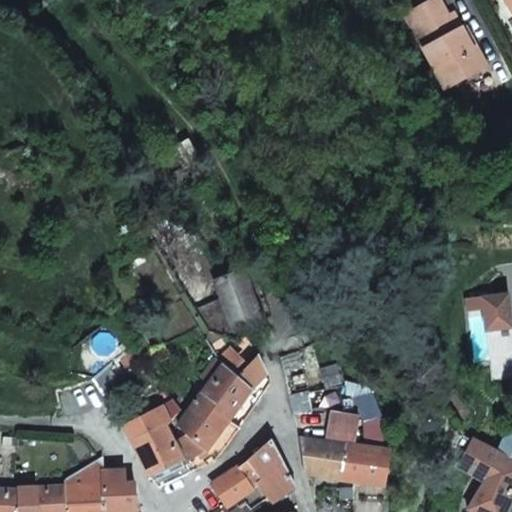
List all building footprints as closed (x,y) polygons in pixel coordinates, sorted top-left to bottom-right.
[(434,0),(407,15),(447,88),(488,66),(472,36),(468,38),(454,13),(449,16),(440,0),(434,0)] [(201,162),(187,141),(155,158),(167,179),(201,162)] [(236,332),(264,322),(245,272),(216,283),(223,300),(236,332)] [(194,279),(182,286),(192,302),(204,295),(194,279)] [(490,304),(496,377),(511,375),(511,297),(511,293),(472,296),(473,306),(490,304)] [(236,332),(223,300),(198,311),(212,333),(227,336),(236,332)] [(144,334),(126,345),(138,359),(152,351),(154,350),(149,343),(144,334)] [(211,337),(206,340),(214,349),(223,343),(211,337)] [(159,338),(149,343),(154,350),(163,346),(159,338)] [(272,384),(259,357),(238,378),(232,373),(243,364),(223,343),(214,349),(218,358),(223,368),(212,384),(202,398),(229,423),(253,390),(262,398),(272,384)] [(154,350),(152,351),(159,364),(170,358),(163,346),(154,350)] [(300,375),(295,352),(281,357),(286,379),(300,375)] [(223,368),(218,358),(204,378),(212,384),(223,368)] [(300,395),(305,394),(300,375),(286,379),(291,397),(300,395)] [(58,413),(75,411),(71,387),(54,390),(58,413)] [(361,416),(380,417),(373,390),(359,388),(361,416)] [(305,419),(300,395),(291,397),(296,421),(305,419)] [(218,438),(226,448),(238,431),(229,423),(202,398),(180,429),(188,436),(179,442),(191,461),(208,452),(218,438)] [(469,453),(462,467),(484,482),(469,511),(471,511),(507,511),(511,503),(511,460),(476,443),(478,440),(473,420),(456,399),(445,408),(463,436),(457,447),(469,453)] [(425,431),(427,431),(429,431),(432,430),(435,428),(436,427),(438,424),(439,422),(439,418),(438,416),(437,413),(434,411),(431,409),(426,409),(423,409),(420,411),(418,413),(417,416),(416,421),(417,424),(419,428),(422,430),(425,431)] [(189,475),(165,427),(164,425),(159,416),(127,433),(148,475),(159,489),(189,475)] [(345,447),(354,448),(358,421),(329,417),(326,444),(345,447)] [(345,447),(326,444),(301,440),(305,474),(339,480),(345,447)] [(272,442),(250,462),(262,481),(258,484),(269,500),(273,505),(297,488),(272,442)] [(339,480),(385,488),(388,452),(354,448),(345,447),(339,480)] [(104,511),(102,472),(101,461),(68,481),(68,489),(70,489),(71,511),(104,511)] [(262,481),(250,462),(214,486),(226,504),(215,511),(234,511),(246,504),(252,511),(269,500),(258,484),(262,481)] [(126,484),(126,471),(102,472),(104,511),(137,511),(136,484),(126,484)] [(71,511),(70,489),(68,489),(36,491),(37,511),(71,511)] [(0,511),(21,511),(22,492),(0,490),(0,511)] [(37,511),(36,491),(22,492),(21,511),(37,511)]
